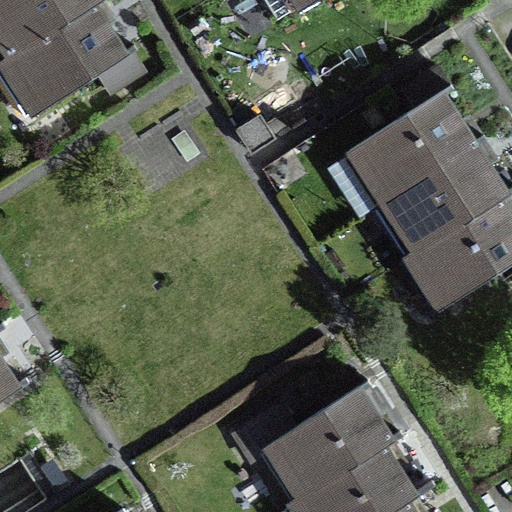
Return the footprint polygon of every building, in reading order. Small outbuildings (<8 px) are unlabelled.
[(0,0),(0,27),(17,52),(3,62),(37,112),(128,51),(109,24),(94,1),(94,0),(0,0)] [(289,0),(297,11),(312,0),(289,0)] [(511,270),(511,196),(494,169),(482,149),(474,138),(449,98),(345,164),(441,315),(511,270)] [(0,398),(20,385),(0,354),(0,398)] [(416,511),(409,501),(423,492),(405,466),(390,443),(397,438),(386,422),(363,387),(274,447),(309,497),(287,511),(416,511)]
